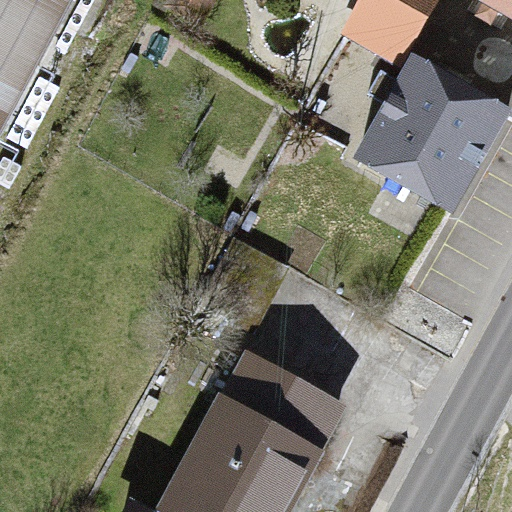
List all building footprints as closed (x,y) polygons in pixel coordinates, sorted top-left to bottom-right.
[(0,0),(0,120),(64,0),(0,0)] [(368,0),(358,18),(402,44),(428,0),(368,0)] [(511,0),(496,0),(511,8),(511,0)] [(416,58),(364,158),(456,205),(508,105),(416,58)] [(241,364),(159,511),(292,511),(343,420),(241,364)]
